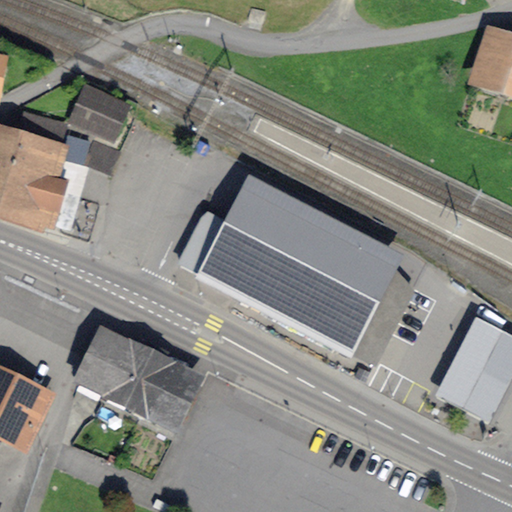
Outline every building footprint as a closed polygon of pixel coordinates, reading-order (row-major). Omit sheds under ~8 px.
[(265,24),(268,12),(252,7),(248,20),(265,24)] [(486,82),(511,91),(511,45),(492,38),(485,58),(493,61),(486,82)] [(114,142),(128,109),(87,91),(73,123),(114,142)] [(57,127),(34,120),(29,138),(0,130),(0,208),(65,228),(81,174),(47,164),(57,127)] [(413,292),(392,270),(246,195),(226,233),(203,278),(374,366),(413,292)] [(226,233),(205,221),(181,267),(203,278),(226,233)] [(490,422),(511,379),(511,335),(476,317),(436,395),(490,422)] [(173,441),(200,386),(159,366),(163,358),(144,349),(140,357),(103,339),(82,381),(148,413),(145,419),(146,420),(143,426),(173,441)] [(0,446),(5,437),(26,447),(47,402),(0,378),(0,446)]
